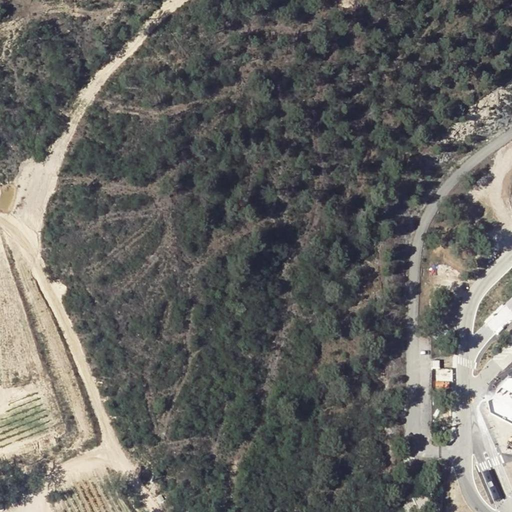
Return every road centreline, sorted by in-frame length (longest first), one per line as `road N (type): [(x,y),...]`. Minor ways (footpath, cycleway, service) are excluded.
road 1 (track): [(511,124),(438,175),(426,205),(420,448),(467,450)]
road 2 (track): [(0,225),(23,242),(118,455),(156,511)]
